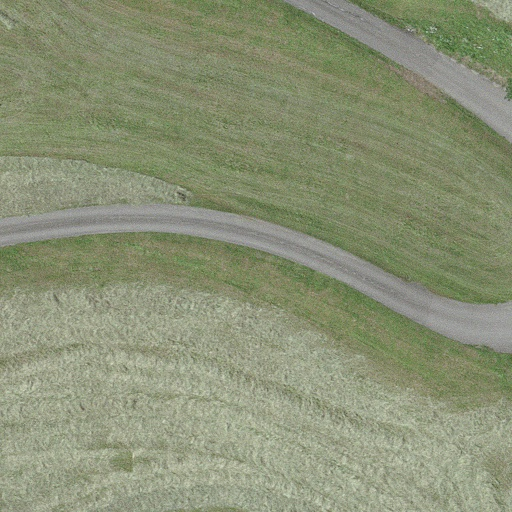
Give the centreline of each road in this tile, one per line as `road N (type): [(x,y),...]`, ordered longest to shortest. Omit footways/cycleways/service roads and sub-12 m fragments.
road 1 (unclassified): [(0,241),(114,226),(215,227),(309,253),(475,334),(511,333)]
road 2 (unclassified): [(511,117),(312,0)]
